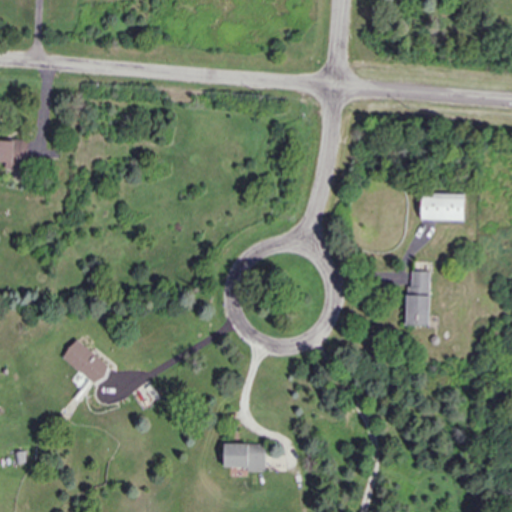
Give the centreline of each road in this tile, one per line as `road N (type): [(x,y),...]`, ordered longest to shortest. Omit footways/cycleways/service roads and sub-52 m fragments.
road 1 (residential): [(511,102),(0,62)]
road 2 (residential): [(334,90),(311,232),(243,261),(232,286),(242,322)]
road 3 (residential): [(311,232),(331,276),(329,316),(294,344),(273,345),(242,322)]
